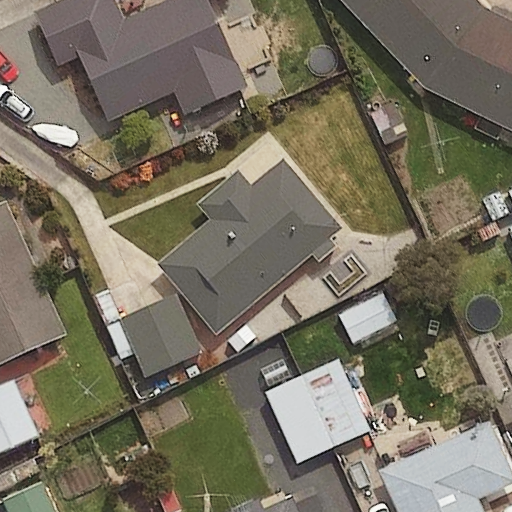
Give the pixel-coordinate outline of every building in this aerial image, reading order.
[(205,0),(165,0),(69,43),(105,122),(172,93),(181,114),(244,86),(205,0)] [(511,21),(483,7),(476,0),(338,0),(422,88),(511,132),(511,21)] [(236,170),(195,205),(207,220),(154,264),(213,334),(338,228),(280,159),(248,185),(236,170)] [(511,214),(511,189),(482,201),(490,223),(511,214)] [(4,201),(0,202),(0,362),(64,334),(4,201)] [(396,326),(382,298),(340,319),(354,347),(396,326)] [(196,357),(171,301),(106,331),(121,365),(136,358),(146,379),(196,357)] [(369,435),(337,364),(266,396),(298,467),(369,435)] [(0,457),(37,440),(11,386),(0,390),(0,457)] [(511,474),(488,421),(376,471),(393,511),(481,511),(476,499),(511,482),(511,474)] [(53,511),(43,486),(2,504),(5,511),(53,511)] [(256,499),(226,511),(296,511),(290,496),(261,509),(256,499)]
